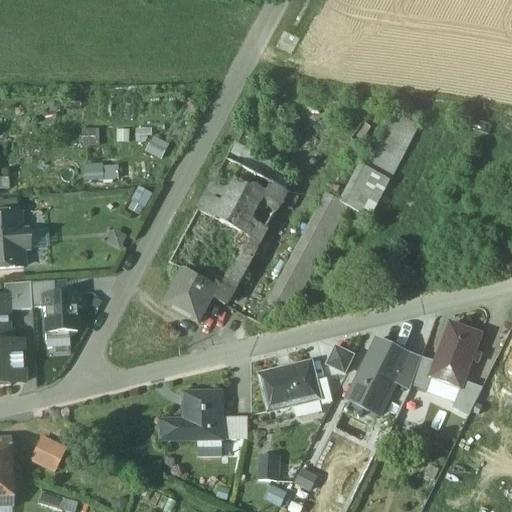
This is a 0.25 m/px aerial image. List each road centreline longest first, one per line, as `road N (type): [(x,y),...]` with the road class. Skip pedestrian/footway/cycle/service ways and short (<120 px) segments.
road 1 (residential): [(0,411),(511,288)]
road 2 (track): [(46,400),(64,426),(222,511)]
